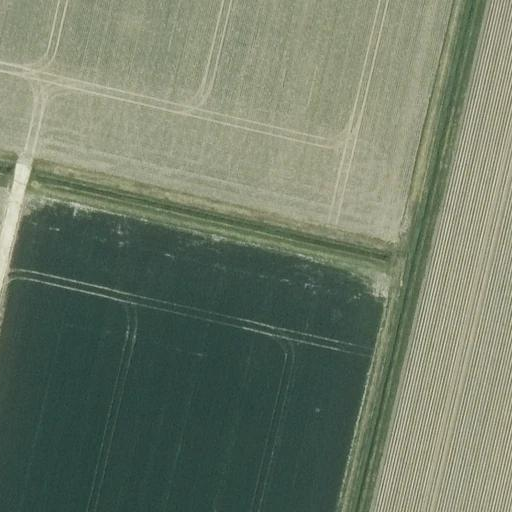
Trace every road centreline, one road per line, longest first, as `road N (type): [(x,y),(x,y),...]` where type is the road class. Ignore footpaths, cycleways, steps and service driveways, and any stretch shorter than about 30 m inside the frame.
road 1 (track): [(366,511),(483,0)]
road 2 (track): [(460,0),(343,511)]
road 3 (track): [(0,155),(403,248)]
road 4 (track): [(398,270),(0,180)]
road 5 (track): [(28,147),(0,267)]
